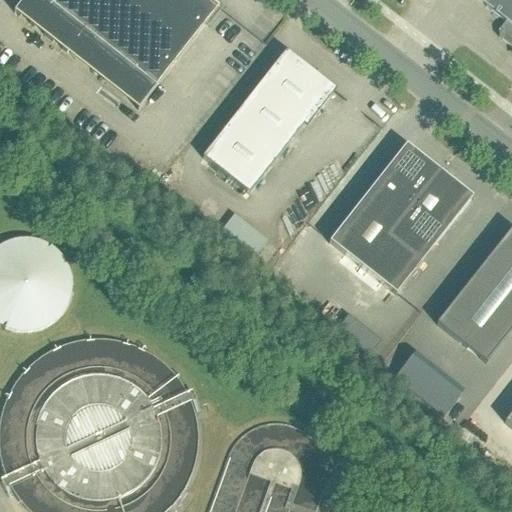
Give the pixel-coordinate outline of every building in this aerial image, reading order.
[(137,113),(218,10),(204,0),(25,0),(13,15),(137,113)] [(511,0),(473,0),(505,25),(497,34),(498,40),(511,51),(511,0)] [(202,161),(249,198),(317,111),(318,113),(334,93),(315,79),(314,81),(283,57),(202,161)] [(425,168),(405,152),(332,244),(331,243),(328,246),(395,299),(398,295),(396,294),(468,202),(448,186),(450,183),(427,166),(425,168)] [(511,237),(510,236),(436,331),(484,370),(511,334),(511,237)] [(0,327),(0,328),(4,329),(8,331),(12,332),(16,333),(20,334),(24,334),(28,334),(32,333),(36,332),(40,331),(43,329),(47,328),(51,325),(54,323),(57,320),(59,317),(62,314),(64,310),(66,307),(68,303),(69,299),(70,295),(70,291),(70,287),(70,283),(70,279),(69,275),(68,271),(66,267),(64,264),(62,260),(59,257),(57,254),(54,251),(50,249),(47,247),(43,245),(40,243),(36,242),(32,241),(28,241),(24,240),(20,241),(16,241),(12,242),(8,243),(4,245),(0,247),(0,246),(0,327)] [(511,415),(503,426),(511,433),(511,415)] [(197,454),(211,460),(218,445),(204,438),(197,454)]
